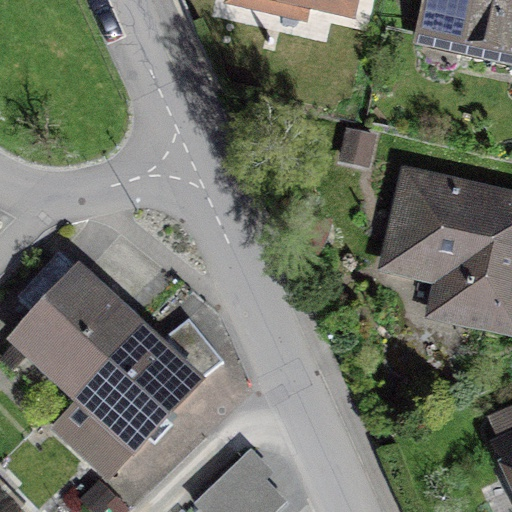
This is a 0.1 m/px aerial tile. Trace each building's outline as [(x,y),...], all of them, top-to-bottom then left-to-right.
[(252,0),(252,3),(359,27),(365,0),(252,0)] [(511,0),(447,0),(437,47),(511,63),(511,0)] [(511,199),(409,176),(387,274),(445,287),(434,336),(511,353),(511,199)] [(22,343),(72,392),(129,333),(54,261),(19,297),(43,321),(22,343)] [(221,363),(190,322),(166,339),(197,381),(221,363)] [(188,389),(129,333),(72,392),(98,416),(72,443),(105,475),(188,389)] [(511,433),(496,441),(511,475),(511,433)] [(243,467),(220,488),(242,511),(248,511),(268,494),(243,467)] [(15,511),(0,496),(0,511),(15,511)]
